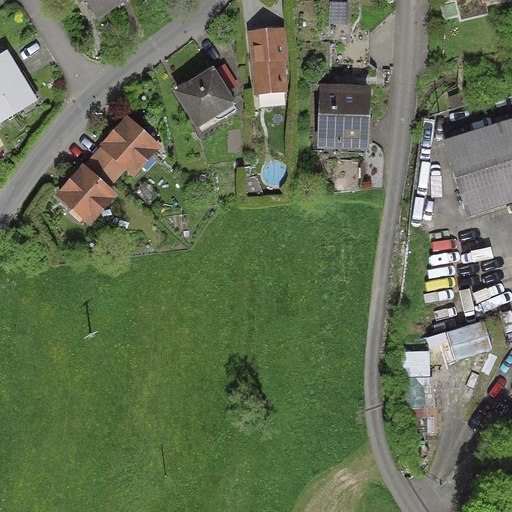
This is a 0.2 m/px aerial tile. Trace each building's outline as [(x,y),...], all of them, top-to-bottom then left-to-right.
[(85,0),(99,19),(127,0),(85,0)] [(455,0),(460,21),(489,14),(486,2),(495,0),(455,0)] [(350,1),(330,1),(330,24),(349,25),(350,1)] [(285,27),(248,31),(255,95),(260,94),(284,92),(289,91),(286,61),(288,61),(285,27)] [(8,49),(0,54),(0,122),(38,100),(8,49)] [(225,63),(216,68),(229,90),(238,85),(225,63)] [(214,65),(173,90),(197,128),(214,117),(234,105),(237,103),(229,90),(216,68),(214,65)] [(320,84),(318,148),(369,150),(371,85),(320,84)] [(285,104),(284,92),(260,94),(261,107),(285,104)] [(236,109),(234,105),(214,117),(217,119),(219,119),(221,119),(236,109)] [(161,146),(127,115),(99,145),(101,147),(126,170),(134,176),(161,146)] [(511,119),(444,141),(467,217),(511,202),(511,119)] [(126,170),(101,147),(85,166),(110,188),(126,170)] [(85,166),(82,163),(54,195),(91,227),(118,195),(110,188),(85,166)]
